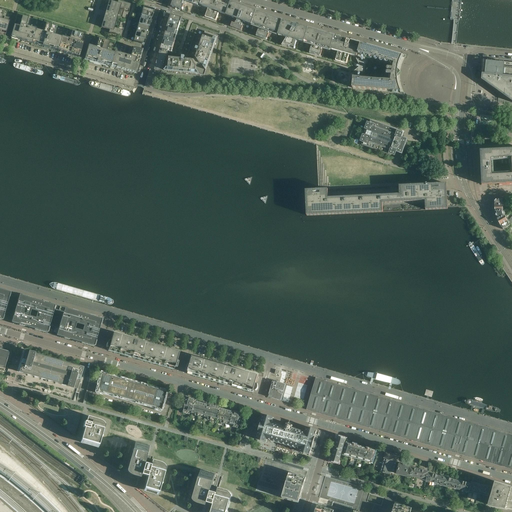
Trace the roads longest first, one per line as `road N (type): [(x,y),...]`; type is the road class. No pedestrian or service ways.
road 1 (tertiary): [(0,330),(331,425)]
road 2 (residential): [(228,17),(211,91),(148,90),(172,0)]
road 3 (residential): [(159,0),(135,84),(0,44)]
road 4 (tertiary): [(331,425),(506,476)]
road 5 (primary): [(141,511),(0,401)]
road 6 (primary): [(0,408),(127,511)]
road 7 (tertiary): [(405,44),(256,0)]
